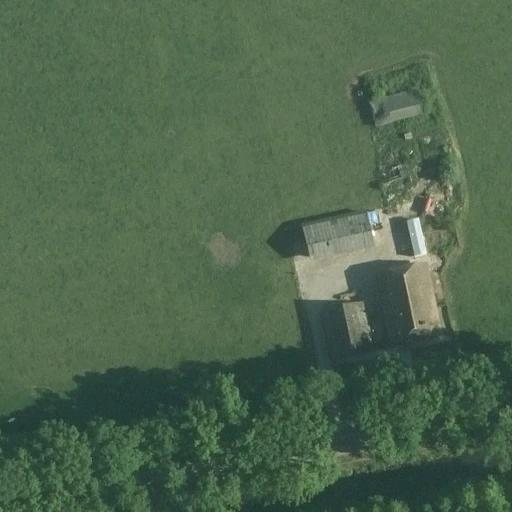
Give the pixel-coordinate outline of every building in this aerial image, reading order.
[(376,127),(423,116),(417,90),(370,101),(376,127)] [(378,171),(382,188),(407,183),(404,166),(378,171)] [(363,211),(292,225),(300,261),(370,246),(363,211)] [(414,219),(401,222),(408,256),(421,253),(414,219)] [(391,347),(440,337),(425,266),(376,277),(391,347)] [(362,305),(321,313),(331,360),(372,351),(362,305)]
